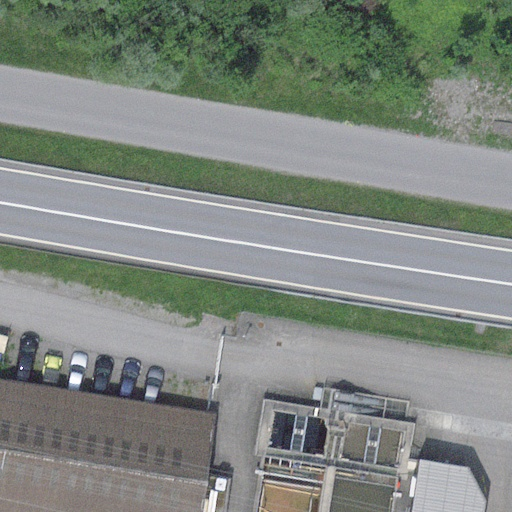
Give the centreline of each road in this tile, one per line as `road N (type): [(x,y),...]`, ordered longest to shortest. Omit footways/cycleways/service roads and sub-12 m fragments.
road 1 (residential): [(511,183),(0,96)]
road 2 (primary): [(511,283),(0,202)]
